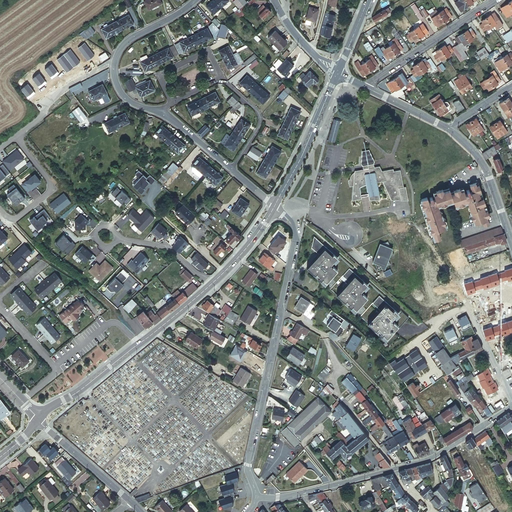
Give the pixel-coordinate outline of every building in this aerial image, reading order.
[(160,3),(158,0),(146,0),(143,1),(148,10),(160,3)] [(213,14),(221,7),(214,0),(212,0),(206,6),(213,14)] [(255,0),(254,0),(250,0),(247,3),(243,6),(239,8),(234,12),(240,18),(245,13),(242,10),(255,0)] [(460,10),(468,5),(464,0),(453,0),(455,2),(460,10)] [(511,12),(511,8),(508,2),(501,7),(506,16),(511,12)] [(265,8),(262,5),(256,11),(262,18),(270,11),(266,7),(265,8)] [(372,16),(371,17),(374,22),(387,14),(386,12),(389,10),(388,8),(389,8),(389,6),(372,16)] [(420,13),(414,6),(411,8),(417,15),(418,18),(421,16),(420,13)] [(318,9),(309,7),(306,19),(310,20),(315,21),(318,9)] [(438,13),(444,21),(452,15),(446,7),(438,13)] [(438,13),(436,10),(429,15),(431,18),(438,13)] [(323,23),(323,22),(320,33),(329,36),(335,14),(329,13),(326,12),(325,17),(328,18),(326,23),(323,23)] [(486,18),(491,26),(495,24),(497,28),(502,24),(494,12),(486,18)] [(436,26),(444,21),(438,13),(431,18),(436,26)] [(114,22),(119,31),(133,24),(128,14),(114,22)] [(487,29),(491,26),(486,18),(481,21),(483,23),(480,25),(482,29),(485,27),(487,29)] [(106,38),(119,31),(114,22),(101,29),(106,38)] [(414,29),(419,37),(427,32),(421,24),(418,26),(414,29)] [(78,34),(85,39),(93,32),(89,26),(78,34)] [(193,35),(198,44),(212,37),(209,32),(207,28),(193,35)] [(219,29),(217,37),(224,39),(226,32),(225,30),(219,28),(219,29)] [(471,28),(463,33),(468,42),(473,38),(472,38),(472,36),(475,34),(471,28)] [(412,42),(419,37),(414,29),(410,32),(411,34),(407,36),(412,42)] [(508,41),(511,38),(511,32),(510,29),(503,34),(508,41)] [(274,43),(280,37),(274,30),(267,37),(274,43)] [(400,36),(395,30),(392,32),(397,39),(400,36)] [(468,42),(463,33),(455,38),(459,45),(463,42),(464,44),(468,42)] [(184,51),(198,44),(193,35),(175,44),(178,51),(183,49),(184,51)] [(73,37),(66,43),(77,51),(84,41),(83,40),(83,39),(78,36),(76,39),(73,37)] [(284,41),(280,37),(274,43),(279,49),(286,42),(284,41)] [(367,39),(363,42),(368,49),(372,47),(367,39)] [(397,40),(389,46),(395,54),(402,49),(397,40)] [(84,55),(89,48),(86,46),(88,43),(84,41),(77,51),(81,53),(80,55),(82,57),(84,55)] [(173,45),(154,55),(159,64),(178,55),(173,45)] [(449,51),(452,49),(449,45),(446,47),(445,45),(440,48),(446,57),(450,54),(450,53),(449,51)] [(459,45),(455,47),(464,59),(467,57),(460,46),(459,45)] [(485,49),(489,55),(491,53),(492,52),(487,45),(484,47),(485,49)] [(223,60),(232,55),(228,46),(219,51),(223,60)] [(395,54),(389,46),(385,48),(385,49),(386,50),(383,52),(387,59),(395,54)] [(91,59),(97,50),(93,47),(91,49),(89,48),(84,55),(91,59)] [(464,59),(455,47),(452,49),(449,51),(450,53),(453,51),(460,61),(464,59)] [(446,57),(440,48),(433,53),(437,60),(440,58),(441,59),(441,60),(446,57)] [(477,54),(481,60),(487,56),(489,55),(485,49),(477,54)] [(108,57),(97,50),(91,59),(98,64),(101,60),(103,62),(106,59),(108,57)] [(256,57),(254,54),(243,62),(246,65),(256,57)] [(502,57),(508,66),(511,62),(511,55),(511,54),(508,56),(507,55),(507,54),(502,57)] [(54,55),(50,58),(57,68),(64,62),(58,56),(56,58),(54,55)] [(159,64),(154,55),(140,62),(145,71),(159,64)] [(237,64),(232,55),(223,60),(228,69),(237,64)] [(365,62),(370,70),(378,65),(371,55),(368,57),(369,59),(365,62)] [(500,71),(508,66),(502,57),(498,60),(498,61),(499,63),(496,64),(500,71)] [(46,65),(51,72),(52,73),(55,72),(54,70),(57,68),(50,58),(46,61),(48,64),(46,65)] [(417,63),(423,72),(428,69),(429,71),(435,67),(436,67),(430,58),(427,60),(426,58),(417,63)] [(293,65),(285,59),(283,62),(276,68),(285,77),(289,73),(287,72),(293,65)] [(363,75),(370,70),(365,62),(360,65),(358,61),(355,63),(363,75)] [(416,77),(423,72),(417,63),(413,66),(415,68),(412,70),(414,75),(410,77),(412,79),(416,77)] [(39,70),(44,77),(47,75),(49,76),(51,74),(50,73),(51,72),(46,65),(39,70)] [(36,72),(33,75),(38,82),(44,77),(39,70),(37,68),(35,70),(36,72)] [(302,72),(298,76),(307,86),(313,81),(314,82),(318,79),(309,70),(305,75),(302,72)] [(63,75),(69,83),(72,81),(66,73),(63,75)] [(414,83),(412,79),(410,77),(407,80),(402,74),(395,79),(400,87),(405,84),(407,88),(414,83)] [(26,80),(31,87),(38,82),(33,75),(30,78),(28,75),(24,78),(26,80)] [(132,77),(124,80),(129,90),(132,88),(134,93),(138,91),(140,96),(154,90),(150,80),(143,83),(142,81),(135,84),(133,80),(137,78),(136,75),(132,77)] [(251,93),(258,85),(247,75),(240,83),(251,93)] [(459,78),(467,90),(472,87),(468,80),(464,75),(459,78)] [(488,78),(493,86),(498,84),(496,81),(500,79),(497,76),(494,78),(493,76),(492,75),(488,78)] [(65,84),(60,76),(57,79),(62,86),(65,84)] [(462,93),(467,90),(459,78),(454,81),(462,93)] [(489,90),(493,86),(488,78),(483,81),(484,82),(485,84),(482,86),(484,90),(487,87),(489,90)] [(400,87),(395,79),(387,84),(392,92),(400,87)] [(25,92),(31,87),(26,80),(20,85),(25,92)] [(54,90),(48,82),(45,84),(51,92),(54,90)] [(69,89),(70,91),(71,92),(81,87),(80,83),(69,89)] [(107,94),(102,84),(88,91),(93,101),(107,94)] [(270,96),(258,85),(251,93),(263,104),(270,96)] [(397,97),(404,93),(400,87),(392,92),(390,94),(397,97)] [(215,92),(201,99),(206,108),(219,101),(215,92)] [(233,106),(237,101),(232,95),(227,100),(233,106)] [(430,101),(435,109),(443,103),(440,98),(439,99),(438,100),(436,97),(430,101)] [(206,108),(201,99),(187,106),(192,115),(206,108)] [(463,108),(458,99),(453,103),(458,111),(463,108)] [(511,113),(504,100),(499,103),(504,112),(505,112),(509,118),(511,115),(511,113)] [(241,105),(237,101),(233,106),(229,109),(233,112),(241,105)] [(448,106),(445,102),(443,103),(435,109),(440,116),(448,111),(446,108),(448,106)] [(78,107),(72,112),(80,123),(86,118),(78,107)] [(291,107),(284,121),(294,125),(300,111),(291,107)] [(129,123),(125,113),(105,123),(110,132),(129,123)] [(475,118),(470,121),(478,133),(483,130),(475,118)] [(223,123),(218,119),(214,124),(217,127),(218,126),(220,128),(223,124),(223,123)] [(232,132),(241,138),(250,125),(241,119),(232,132)] [(340,121),(334,120),(328,140),(334,142),(340,121)] [(500,120),(495,124),(502,135),(507,132),(500,120)] [(294,125),(284,121),(278,135),(287,140),(294,125)] [(478,133),(470,121),(466,124),(473,136),(478,133)] [(502,135),(495,124),(490,127),(498,139),(503,135),(502,135)] [(167,144),(173,136),(162,125),(155,133),(167,144)] [(196,132),(200,136),(206,129),(201,126),(196,132)] [(230,129),(221,143),(224,145),(232,132),(230,129)] [(233,151),(241,138),(232,132),(224,145),(233,151)] [(185,146),(173,136),(167,144),(178,154),(185,146)] [(264,159),(273,164),(281,151),(272,145),(264,159)] [(252,146),(250,150),(259,155),(261,151),(252,146)] [(482,153),(486,158),(492,155),(493,159),(498,171),(503,169),(494,146),(489,149),(482,153)] [(9,155),(2,161),(9,170),(23,159),(16,150),(12,153),(12,154),(10,156),(9,155)] [(259,155),(250,150),(247,154),(256,159),(259,155)] [(405,199),(403,186),(401,187),(398,169),(392,170),(391,168),(380,170),(378,165),(372,166),(371,163),(372,160),(368,150),(360,152),(359,162),(361,164),(362,168),(353,170),(353,171),(352,172),(351,173),(349,175),(348,176),(348,177),(348,178),(347,178),(347,179),(347,181),(347,182),(347,184),(348,186),(351,185),(350,199),(359,197),(359,196),(358,193),(357,186),(359,185),(364,183),(366,192),(366,195),(367,198),(377,198),(375,181),(381,180),(389,199),(405,199)] [(203,175),(210,167),(199,157),(192,165),(203,175)] [(265,178),(273,164),(264,159),(256,172),(265,178)] [(178,167),(173,163),(162,175),(167,180),(169,178),(178,167)] [(0,179),(9,173),(2,165),(0,166),(0,179)] [(169,178),(172,180),(182,169),(179,166),(178,167),(169,178)] [(222,177),(210,167),(203,175),(212,182),(215,184),(215,185),(222,177)] [(34,175),(21,185),(27,192),(34,187),(34,186),(40,182),(34,175)] [(167,180),(162,175),(157,181),(162,186),(167,180)] [(162,186),(165,189),(172,180),(169,178),(167,180),(162,186)] [(467,185),(469,189),(474,187),(476,192),(477,191),(474,182),(467,185)] [(15,206),(24,199),(13,184),(7,189),(10,192),(6,195),(15,206)] [(116,187),(110,194),(121,203),(123,201),(126,204),(130,199),(121,190),(120,191),(116,187)] [(424,224),(425,225),(429,224),(435,240),(441,238),(438,231),(444,229),(443,226),(445,225),(443,218),(441,219),(436,207),(439,206),(440,208),(446,206),(445,204),(448,203),(451,201),(453,206),(462,203),(465,202),(470,215),(472,221),(479,218),(480,221),(481,222),(487,220),(488,220),(477,191),(476,192),(474,187),(469,189),(470,192),(468,193),(467,190),(464,191),(465,193),(463,194),(461,189),(448,193),(447,189),(431,195),(433,199),(430,200),(430,199),(428,200),(429,203),(427,203),(425,199),(419,201),(420,204),(418,205),(424,224)] [(63,193),(49,204),(56,213),(70,202),(63,193)] [(102,198),(98,193),(94,197),(98,202),(102,198)] [(249,204),(240,198),(231,211),(240,216),(249,204)] [(193,217),(181,206),(175,212),(187,223),(193,217)] [(48,216),(43,209),(39,212),(40,213),(34,217),(34,216),(29,220),(37,230),(43,225),(42,224),(46,221),(45,219),(48,216)] [(132,210),(127,216),(132,221),(133,220),(135,222),(134,223),(133,224),(141,231),(154,218),(145,210),(140,217),(132,210)] [(89,221),(81,215),(75,221),(75,230),(85,229),(85,225),(89,221)] [(472,221),(470,215),(467,215),(471,225),(480,221),(479,218),(472,221)] [(151,230),(159,238),(166,230),(158,223),(151,230)] [(236,239),(240,235),(227,224),(225,226),(229,229),(232,232),(230,234),(223,241),(227,245),(228,245),(234,238),(236,239)] [(463,247),(502,233),(500,226),(459,241),(461,247),(463,247)] [(465,253),(495,243),(499,242),(500,244),(505,242),(502,233),(463,247),(465,253)] [(66,239),(62,235),(55,244),(58,247),(58,248),(62,252),(63,251),(66,255),(75,245),(71,242),(70,243),(66,239)] [(222,250),(227,245),(223,241),(217,235),(212,240),(215,242),(210,248),(216,254),(221,249),(222,250)] [(180,236),(170,246),(178,253),(188,243),(180,236)] [(313,236),(311,247),(318,254),(317,255),(306,267),(314,275),(316,273),(319,276),(318,278),(320,280),(322,279),(326,283),(337,270),(332,266),(330,264),(337,257),(313,236)] [(394,256),(388,242),(380,245),(382,249),(377,251),(375,257),(377,262),(374,263),(378,270),(390,265),(388,260),(389,258),(394,256)] [(30,252),(23,245),(7,260),(15,269),(23,262),(21,260),(30,252)] [(81,247),(73,255),(80,261),(81,260),(83,263),(91,255),(87,252),(81,247)] [(318,254),(311,247),(310,249),(317,255),(318,254)] [(139,252),(131,261),(139,268),(147,260),(139,252)] [(199,255),(196,252),(191,258),(193,261),(192,262),(201,271),(207,264),(199,256),(199,255)] [(274,260),(264,252),(258,260),(269,267),(270,265),(274,260)] [(342,275),(349,268),(337,257),(330,264),(332,266),(337,270),(326,283),(322,279),(320,280),(330,289),(342,275)] [(98,266),(95,263),(88,271),(99,281),(112,267),(104,260),(100,264),(101,266),(100,267),(98,266)] [(367,284),(349,268),(342,275),(349,281),(336,295),(345,302),(346,301),(349,304),(348,306),(351,308),(352,307),(356,310),(368,297),(363,293),(363,294),(361,292),(367,284)] [(184,269),(179,275),(186,281),(191,276),(184,269)] [(257,273),(250,269),(242,280),(249,285),(257,273)] [(119,271),(104,287),(109,292),(115,291),(120,286),(116,283),(118,281),(120,283),(126,277),(119,271)] [(283,273),(275,271),(274,278),(281,280),(283,273)] [(46,277),(43,280),(50,289),(60,281),(53,272),(46,278),(46,277)] [(342,275),(330,289),(336,295),(349,281),(342,275)] [(50,289),(43,280),(40,283),(33,289),(40,297),(50,289)] [(192,284),(182,292),(181,291),(179,293),(176,290),(170,295),(173,298),(178,304),(186,297),(196,288),(192,284)] [(373,302),(380,295),(367,284),(361,292),(363,294),(363,293),(368,297),(356,310),(352,307),(351,308),(360,317),(373,302)] [(263,292),(255,286),(252,290),(260,296),(263,292)] [(18,288),(10,296),(16,302),(15,303),(18,306),(26,298),(18,288)] [(153,305),(145,295),(143,296),(144,297),(143,298),(151,308),(153,305)] [(380,295),(373,302),(379,308),(366,323),(386,341),(407,318),(400,313),(393,321),(391,319),(398,311),(380,295)] [(309,303),(301,297),(295,307),(302,312),(302,313),(310,318),(314,313),(306,307),(309,303)] [(26,298),(18,306),(21,309),(27,315),(35,308),(26,298)] [(135,304),(130,298),(121,307),(127,312),(135,304)] [(169,311),(178,304),(173,298),(171,300),(169,298),(166,301),(167,303),(155,313),(160,319),(169,311)] [(71,319),(77,314),(76,313),(75,312),(78,310),(81,307),(75,300),(64,310),(71,319)] [(201,308),(212,316),(217,309),(207,300),(204,304),(203,304),(201,306),(202,307),(201,308)] [(373,302),(360,317),(366,323),(379,308),(373,302)] [(231,308),(225,304),(221,310),(223,311),(227,314),(228,313),(229,311),(231,308)] [(256,311),(248,306),(240,319),(249,324),(256,311)] [(344,319),(331,310),(328,314),(332,317),(326,325),(335,331),(339,326),(344,329),(348,323),(344,319)] [(144,327),(151,322),(149,319),(147,318),(142,312),(136,317),(141,323),(144,327)] [(153,324),(160,319),(155,313),(149,319),(151,322),(153,324)] [(209,313),(202,325),(212,331),(219,319),(212,316),(209,313)] [(227,314),(224,319),(232,324),(236,318),(228,313),(227,314)] [(471,326),(465,315),(457,320),(462,330),(471,326)] [(59,336),(43,319),(35,326),(51,343),(59,336)] [(305,327),(297,323),(292,332),(291,331),(289,334),(290,335),(297,339),(298,339),(302,332),(306,335),(309,330),(305,327)] [(457,338),(452,328),(443,332),(449,343),(457,338)] [(209,337),(221,344),(224,338),(212,331),(209,337)] [(201,339),(190,332),(185,340),(193,344),(192,345),(196,348),(201,339)] [(360,338),(353,333),(345,345),(353,350),(360,338)] [(290,335),(288,340),(294,344),(297,339),(290,335)] [(252,339),(247,336),(245,338),(249,341),(247,344),(249,345),(257,350),(260,345),(256,342),(256,341),(252,339)] [(474,352),(482,348),(477,338),(473,340),(471,336),(460,341),(465,350),(467,349),(469,354),(474,352)] [(450,358),(443,349),(444,348),(436,337),(428,343),(444,365),(443,366),(448,373),(457,367),(456,364),(460,361),(459,360),(454,363),(450,358)] [(304,355),(293,348),(287,357),(298,364),(304,355)] [(29,361),(18,349),(11,356),(22,367),(29,361)] [(459,360),(469,354),(467,349),(465,350),(456,354),(450,358),(454,363),(459,360)] [(388,362),(389,363),(397,372),(403,380),(427,364),(418,351),(399,364),(393,357),(387,361),(388,362)] [(322,381),(332,371),(326,366),(316,376),(322,381)] [(250,374),(241,369),(234,383),(243,387),(250,374)] [(290,369),(285,377),(295,385),(301,376),(290,369)] [(490,370),(484,375),(489,381),(495,377),(490,370)] [(466,376),(467,379),(469,380),(469,381),(474,377),(472,372),(469,374),(466,376)] [(363,396),(367,393),(350,374),(346,377),(356,388),(358,390),(361,393),(363,396)] [(465,375),(462,378),(456,381),(459,384),(460,384),(464,381),(467,379),(466,376),(465,375)] [(477,379),(482,386),(489,381),(484,375),(477,379)] [(341,382),(352,393),(356,388),(346,377),(341,382)] [(475,390),(476,391),(482,386),(477,379),(471,384),(475,390)] [(461,386),(460,386),(467,396),(475,391),(468,381),(461,386)] [(407,386),(414,396),(420,392),(412,382),(407,386)] [(461,395),(451,382),(448,384),(457,397),(461,395)] [(326,384),(323,387),(329,394),(332,391),(326,384)] [(497,389),(492,393),(497,399),(502,396),(497,389)] [(305,397),(297,391),(289,402),(298,408),(305,397)] [(475,391),(467,396),(470,400),(477,395),(475,391)] [(487,396),(492,403),(497,399),(492,393),(487,396)] [(481,400),(477,395),(470,400),(474,405),(475,404),(481,400)] [(403,397),(398,400),(396,396),(392,398),(399,410),(407,405),(403,397)] [(482,400),(486,406),(487,407),(492,403),(487,396),(482,400)] [(293,447),(298,443),(331,411),(317,397),(308,406),(292,422),(290,420),(279,430),(281,432),(280,433),(293,447)] [(366,399),(364,397),(359,400),(361,402),(361,403),(365,409),(359,413),(361,416),(366,412),(367,411),(372,407),(366,399)] [(0,417),(1,418),(9,412),(0,400),(0,417)] [(485,407),(481,400),(475,404),(479,411),(483,408),(486,413),(490,411),(487,407),(486,406),(485,407)] [(341,416),(346,411),(340,405),(339,403),(334,408),(341,416)] [(460,411),(455,404),(441,414),(444,419),(442,421),(443,423),(460,411)] [(378,415),(372,407),(367,411),(371,416),(369,418),(362,423),(364,425),(371,420),(378,415)] [(274,409),(271,419),(282,421),(284,411),(274,409)] [(290,409),(287,413),(293,417),(296,413),(290,409)] [(352,453),(369,439),(363,432),(347,411),(346,411),(341,416),(336,421),(343,430),(346,428),(352,436),(346,441),(339,432),(338,432),(335,435),(340,440),(352,453)] [(511,418),(511,417),(510,415),(509,413),(496,421),(497,422),(503,433),(511,427),(511,424),(509,420),(511,419),(511,418)] [(380,418),(378,415),(371,420),(372,421),(374,420),(377,424),(370,428),(372,431),(379,426),(379,427),(381,426),(384,423),(380,418)] [(423,423),(427,430),(434,426),(430,419),(429,419),(426,415),(419,419),(421,424),(423,423)] [(414,431),(417,436),(418,435),(414,429),(416,428),(411,420),(410,418),(402,422),(405,428),(409,426),(412,432),(414,431)] [(424,432),(427,430),(423,423),(421,424),(419,419),(416,421),(414,418),(411,420),(416,428),(420,425),(424,432)] [(400,446),(409,441),(409,440),(405,434),(403,431),(399,424),(396,420),(393,423),(398,430),(400,433),(394,436),(396,439),(400,446)] [(445,442),(447,444),(472,429),(472,427),(470,422),(443,438),(445,442)] [(418,435),(424,432),(420,425),(416,428),(414,429),(418,435)] [(405,434),(409,440),(417,436),(414,431),(412,432),(409,426),(405,428),(408,432),(405,434)] [(381,448),(386,454),(400,446),(396,439),(394,436),(392,434),(388,429),(384,431),(389,437),(385,439),(386,441),(388,444),(385,445),(381,448)] [(489,437),(485,431),(473,439),(479,448),(480,450),(483,448),(480,443),(489,437)] [(313,439),(314,440),(319,445),(321,443),(316,436),(313,439)] [(479,448),(473,439),(472,438),(465,442),(481,472),(487,468),(477,450),(479,448)] [(352,456),(353,454),(352,453),(340,440),(332,447),(338,454),(340,452),(346,459),(351,454),(352,456)] [(418,456),(419,455),(428,451),(424,442),(417,446),(416,444),(412,446),(418,456)] [(326,445),(322,449),(323,450),(321,453),(323,455),(326,453),(332,459),(338,454),(332,447),(330,449),(326,445)] [(379,462),(384,458),(379,451),(374,455),(377,459),(379,462)] [(451,467),(445,454),(439,458),(442,465),(441,465),(443,471),(445,469),(450,479),(446,480),(447,481),(442,483),(439,485),(440,486),(445,493),(449,487),(451,485),(453,482),(452,477),(452,473),(452,471),(451,467)] [(464,465),(461,459),(459,456),(453,458),(457,468),(464,465)] [(55,463),(69,479),(76,472),(62,457),(55,463)] [(31,458),(16,471),(20,477),(28,471),(31,474),(39,468),(31,458)] [(383,468),(390,466),(384,458),(379,462),(383,468)] [(433,472),(430,463),(416,467),(418,472),(420,477),(433,472)] [(463,479),(472,475),(469,469),(467,466),(466,463),(464,465),(457,468),(462,479),(463,479)] [(296,464),(283,477),(290,484),(292,484),(299,477),(304,472),(296,464)] [(491,467),(495,473),(499,470),(495,464),(491,467)] [(233,468),(224,471),(225,475),(224,476),(226,484),(219,487),(222,495),(223,495),(224,498),(218,501),(222,508),(233,505),(230,496),(234,495),(232,491),(233,491),(231,483),(238,480),(235,472),(233,468)] [(411,480),(415,479),(413,473),(411,468),(406,469),(408,476),(410,476),(411,480)] [(406,469),(398,471),(401,478),(400,479),(403,485),(407,483),(405,477),(408,476),(406,469)] [(392,473),(370,479),(376,490),(376,491),(379,489),(380,490),(381,489),(377,483),(381,481),(384,487),(386,487),(389,485),(388,484),(387,481),(394,477),(392,473)] [(275,477),(272,474),(265,481),(268,483),(275,477)] [(466,481),(472,475),(463,479),(461,483),(465,484),(466,481)] [(5,477),(0,481),(0,493),(1,495),(4,492),(6,495),(13,489),(5,477)] [(387,481),(388,484),(389,485),(391,488),(393,487),(398,484),(394,477),(387,481)] [(50,499),(52,498),(58,493),(47,479),(39,485),(50,499)] [(426,496),(431,491),(432,491),(423,480),(418,485),(423,490),(419,493),(423,498),(426,496)] [(471,492),(470,493),(477,503),(486,497),(477,482),(469,488),(471,492)] [(464,489),(465,484),(461,483),(459,492),(456,492),(455,497),(462,499),(463,492),(464,489)] [(404,494),(398,484),(393,487),(396,493),(393,495),(395,498),(394,500),(395,501),(396,500),(398,504),(400,505),(407,497),(404,494)] [(448,497),(445,493),(440,486),(432,492),(435,495),(442,504),(443,504),(445,506),(448,503),(445,499),(448,497)] [(379,503),(382,502),(379,497),(376,491),(376,490),(372,492),(379,503)] [(435,495),(432,492),(431,491),(426,496),(428,499),(429,500),(435,495)] [(93,499),(103,509),(110,503),(100,492),(93,499)] [(316,500),(319,505),(329,502),(322,492),(307,496),(308,496),(309,502),(314,501),(316,500)] [(146,498),(150,497),(148,493),(134,498),(138,502),(146,499),(146,498)] [(374,503),(370,495),(358,503),(362,508),(366,506),(367,507),(374,503)] [(440,511),(446,508),(445,506),(443,504),(442,504),(435,495),(429,500),(436,509),(440,506),(442,508),(437,511),(440,511)] [(412,501),(407,497),(400,505),(397,507),(399,511),(406,504),(407,506),(412,501)] [(462,499),(455,497),(453,504),(460,509),(462,499)] [(17,509),(15,510),(16,511),(27,511),(32,508),(25,498),(20,502),(20,501),(14,506),(17,509)] [(171,511),(172,511),(162,500),(155,506),(160,511),(159,511),(171,511)] [(412,501),(407,506),(406,507),(408,510),(408,509),(409,511),(413,511),(414,511),(418,509),(416,506),(415,505),(412,501)] [(61,508),(64,511),(71,505),(69,502),(61,508)] [(383,510),(382,511),(380,511),(386,511),(395,506),(394,502),(386,508),(383,510)]
